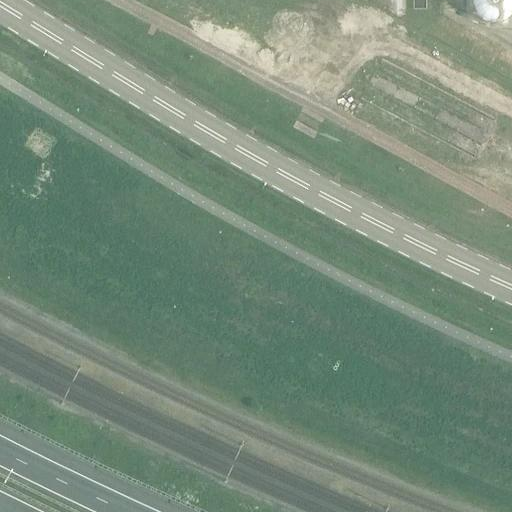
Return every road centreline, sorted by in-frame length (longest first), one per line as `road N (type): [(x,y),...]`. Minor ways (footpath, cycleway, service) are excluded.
road 1 (unclassified): [(511,287),(265,165),(0,2)]
road 2 (motorway): [(116,511),(0,455)]
